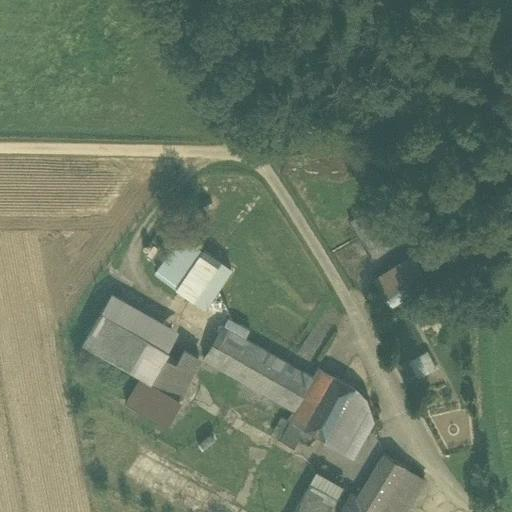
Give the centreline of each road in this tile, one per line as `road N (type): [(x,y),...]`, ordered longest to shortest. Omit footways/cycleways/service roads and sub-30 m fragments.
road 1 (unclassified): [(0,145),(250,147),(448,475),(479,511)]
road 2 (track): [(250,147),(158,0)]
